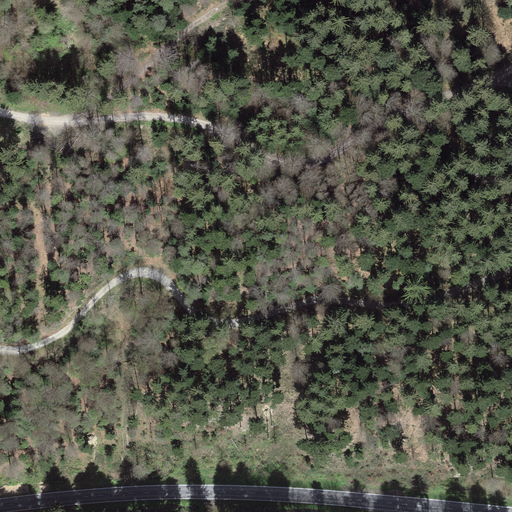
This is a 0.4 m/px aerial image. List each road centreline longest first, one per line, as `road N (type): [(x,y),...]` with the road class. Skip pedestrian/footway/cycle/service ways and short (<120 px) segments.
road 1 (track): [(0,350),(55,336),(105,289),(134,274),(155,276),(195,317),(216,322),(321,297),(400,305),(511,271)]
road 2 (track): [(0,110),(30,119),(181,118),(277,160),(303,163),(335,151),(371,121),(511,70)]
road 3 (secondary): [(489,511),(221,492),(0,505)]
road 4 (track): [(229,0),(117,89),(62,120)]
